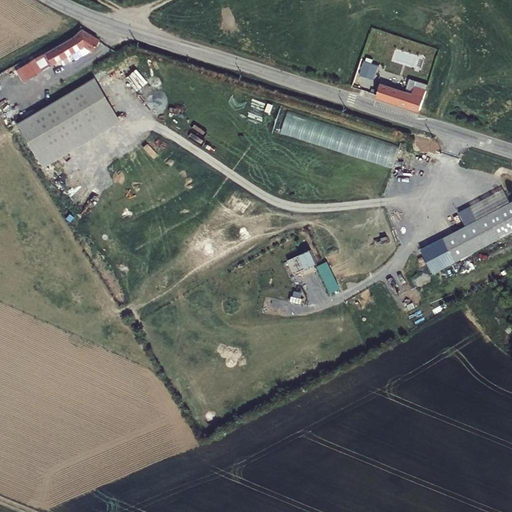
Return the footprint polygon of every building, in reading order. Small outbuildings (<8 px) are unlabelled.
[(70,40),(45,53),(51,64),(80,47),(89,52),(94,43),(75,32),(70,40)] [(374,70),(370,81),(379,84),(383,73),(374,70)] [(17,122),(44,166),(120,118),(93,75),(17,122)] [(421,110),(427,89),(416,86),(414,93),(383,83),(379,96),(421,110)] [(511,202),(487,215),(499,239),(511,232),(511,202)] [(319,263),(330,291),(340,288),(329,259),(319,263)] [(272,280),(269,290),(297,298),(300,288),(272,280)]
